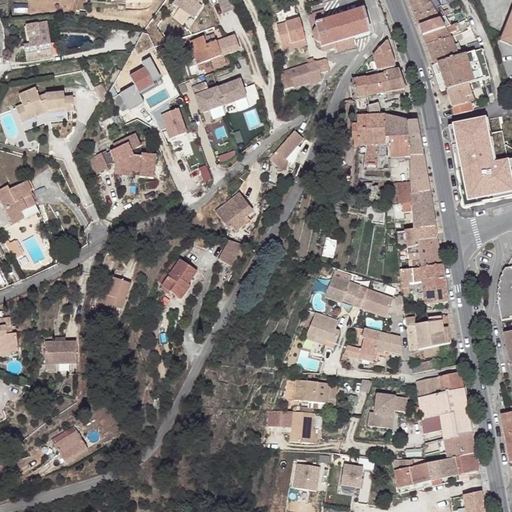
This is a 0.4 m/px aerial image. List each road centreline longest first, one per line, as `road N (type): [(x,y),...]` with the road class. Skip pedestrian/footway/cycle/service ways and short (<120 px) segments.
road 1 (residential): [(0,509),(113,478),(146,457),(362,56)]
road 2 (residential): [(362,56),(342,61),(304,118),(204,200),(0,303)]
road 3 (primary): [(454,248),(505,511)]
road 4 (primary): [(388,0),(420,85),(454,248)]
road 5 (unknown): [(467,0),(493,44),(506,107),(429,128)]
